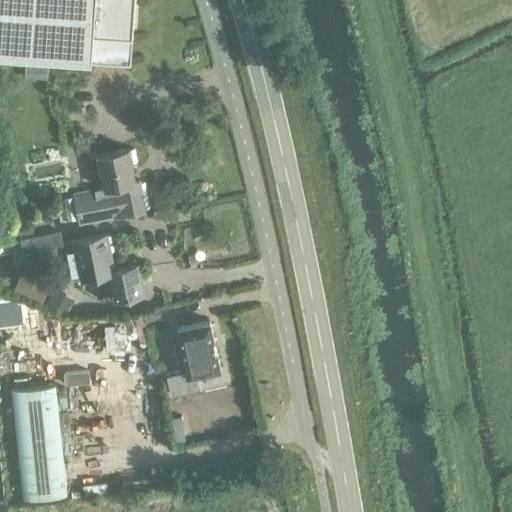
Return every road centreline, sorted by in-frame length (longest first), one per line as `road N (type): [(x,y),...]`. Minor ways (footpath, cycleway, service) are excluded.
road 1 (primary): [(351,511),(275,121),(241,0)]
road 2 (unclassified): [(205,0),(317,463)]
